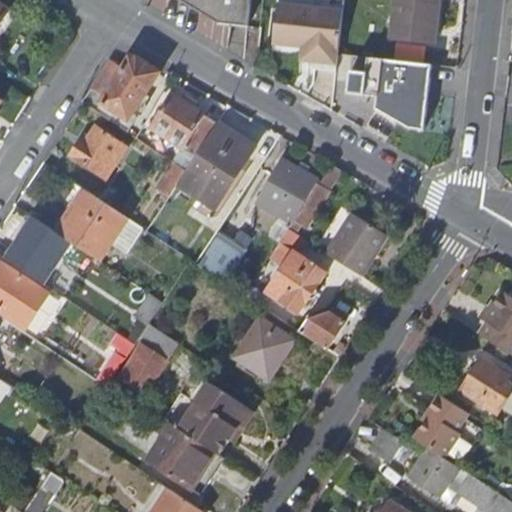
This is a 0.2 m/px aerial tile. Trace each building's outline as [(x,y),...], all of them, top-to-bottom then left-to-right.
[(0,0),(0,30),(14,10),(0,0)] [(181,0),(202,11),(205,12),(219,13),(218,22),(225,23),(249,25),(251,0),(181,0)] [(394,0),(391,34),(434,39),(438,0),(394,0)] [(307,60),(335,63),(337,51),(342,8),(276,1),(272,42),(309,46),(307,60)] [(422,128),(430,63),(367,55),(362,92),(375,93),(374,105),(412,126),(422,128)] [(97,91),(88,105),(131,133),(136,126),(133,124),(165,76),(151,69),(144,66),(140,64),(133,63),(109,99),(97,91)] [(153,130),(185,152),(177,164),(178,166),(190,174),(221,128),(195,111),(186,105),(175,98),(153,130)] [(186,105),(195,111),(199,105),(189,100),(186,105)] [(221,128),(190,174),(182,187),(200,199),(204,194),(222,206),(258,149),(222,126),(221,128)] [(86,141),(76,157),(112,181),(132,150),(101,129),(90,144),(86,141)] [(286,217),(296,224),(297,222),(323,183),(290,161),(272,189),(267,186),(259,199),(286,217)] [(178,166),(161,192),(168,196),(165,200),(170,203),(182,187),(190,174),(178,166)] [(311,232),(347,174),(335,166),(323,183),(297,222),(311,232)] [(89,193),(61,232),(77,242),(105,262),(133,221),(89,193)] [(337,244),(370,266),(385,244),(388,245),(400,228),(363,204),(337,244)] [(39,218),(10,261),(48,286),(77,242),(61,232),(39,218)] [(300,253),(308,241),(292,230),(283,243),(286,246),(276,259),(289,268),(272,293),(304,313),(330,273),(300,253)] [(224,233),(207,259),(234,276),(250,250),(224,233)] [(0,263),(0,308),(32,329),(53,297),(0,263)] [(491,319),(483,330),(511,349),(511,290),(508,287),(488,316),(491,319)] [(150,292),(134,315),(148,323),(162,300),(150,292)] [(350,322),(334,312),(315,318),(307,331),(333,348),(350,322)] [(240,357),(272,379),(300,340),(266,318),(240,357)] [(172,351),(177,336),(146,325),(140,340),(172,351)] [(118,375),(145,393),(169,357),(143,339),(118,375)] [(117,358),(100,383),(107,387),(123,362),(117,358)] [(466,390),(502,413),(511,398),(511,376),(487,360),(466,390)] [(123,362),(107,387),(108,388),(124,363),(123,362)] [(239,431),(247,430),(254,417),(253,410),(212,384),(181,430),(222,456),(239,431)] [(462,430),(472,413),(444,395),(433,412),(436,414),(419,439),(432,448),(447,457),(463,433),(462,430)] [(397,453),(411,433),(395,422),(382,442),(397,453)] [(204,493),(227,459),(222,456),(181,430),(175,426),(153,460),(204,493)] [(460,494),(486,511),(488,511),(501,494),(447,457),(432,448),(413,477),(443,497),(455,479),(465,486),(460,494)] [(21,457),(0,487),(14,497),(34,465),(21,457)] [(209,511),(175,490),(159,511),(209,511)] [(29,493),(18,511),(20,511),(28,511),(37,499),(29,493)] [(497,511),(507,499),(501,494),(488,511),(497,511)] [(497,511),(511,511),(511,502),(507,499),(497,511)] [(388,511),(409,511),(395,503),(388,511)]
